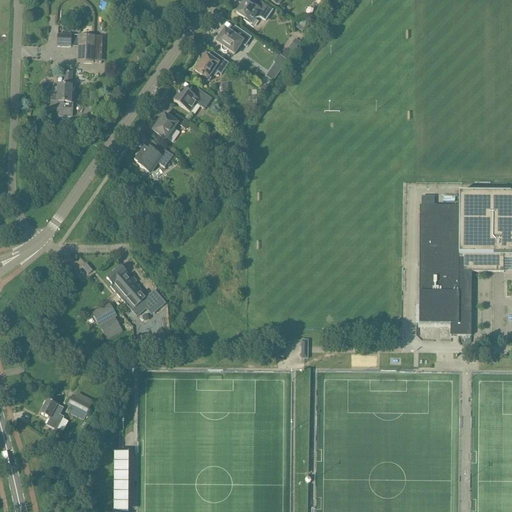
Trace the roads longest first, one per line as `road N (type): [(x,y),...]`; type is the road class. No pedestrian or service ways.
road 1 (residential): [(37,243),(210,0)]
road 2 (residential): [(37,243),(11,187),(20,0)]
